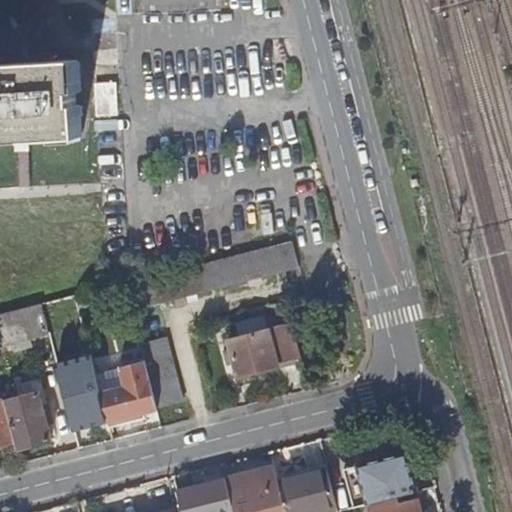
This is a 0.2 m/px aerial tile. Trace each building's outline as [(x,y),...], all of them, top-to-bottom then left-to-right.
[(78,58),(0,62),(0,140),(17,139),(30,138),(80,135),(78,58)] [(96,84),(97,114),(116,113),(115,84),(96,84)] [(299,268),(292,240),(128,287),(135,314),(299,268)] [(88,307),(84,293),(62,299),(65,308),(77,305),(78,310),(88,307)] [(276,305),(282,328),(295,325),(289,302),(276,305)] [(0,345),(48,333),(41,305),(0,315),(0,345)] [(242,339),(229,342),(239,379),(279,368),(279,365),(301,359),(304,358),(295,325),(282,328),(267,333),(263,318),(238,324),(242,339)] [(146,364),(157,408),(183,401),(167,340),(141,347),(146,364)] [(102,397),(110,428),(146,419),(146,417),(159,414),(157,408),(146,364),(121,370),(126,390),(102,397)] [(126,390),(121,370),(96,377),(102,397),(126,390)] [(44,408),(50,407),(42,378),(37,380),(44,408)] [(15,442),(17,449),(53,439),(48,423),(53,421),(50,407),(44,408),(37,380),(20,383),(22,390),(23,396),(5,401),(15,442)] [(22,390),(3,395),(5,401),(23,396),(22,390)] [(70,414),(75,433),(105,425),(95,391),(84,394),(87,409),(70,414)] [(87,409),(84,394),(66,399),(70,414),(87,409)] [(0,446),(15,442),(5,401),(0,402),(0,446)] [(408,452),(360,464),(369,503),(399,496),(416,491),(417,491),(408,452)] [(360,464),(345,468),(355,507),(358,506),(363,505),(369,503),(360,464)] [(227,477),(235,511),(287,511),(283,492),(272,495),(265,466),(227,477)] [(283,492),(287,511),(321,511),(338,508),(328,469),(328,468),(303,474),(304,479),(281,485),(283,492)] [(277,471),(267,474),(272,495),(283,492),(281,485),(280,480),(277,471)] [(303,474),(280,480),(281,485),(304,479),(303,474)] [(178,491),(183,511),(215,511),(214,505),(222,503),(217,483),(209,485),(208,483),(178,491)] [(421,511),(418,499),(400,503),(399,496),(369,503),(371,511),(421,511)]
